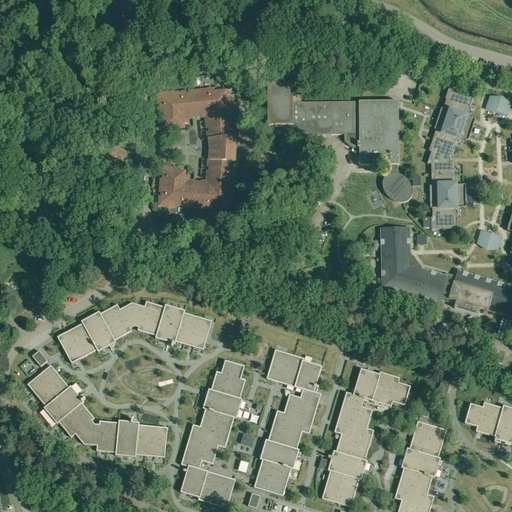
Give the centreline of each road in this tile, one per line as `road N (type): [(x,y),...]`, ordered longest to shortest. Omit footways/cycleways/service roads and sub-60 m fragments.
road 1 (residential): [(147,220),(159,239),(193,259),(511,351)]
road 2 (residential): [(26,338),(5,375),(4,405),(15,427),(61,464),(154,511)]
road 3 (residential): [(121,0),(143,96),(147,220)]
road 4 (residential): [(26,338),(108,288),(117,255),(147,220)]
road 5 (residential): [(511,63),(351,0)]
road 6 (unknown): [(289,287),(351,157),(342,145)]
